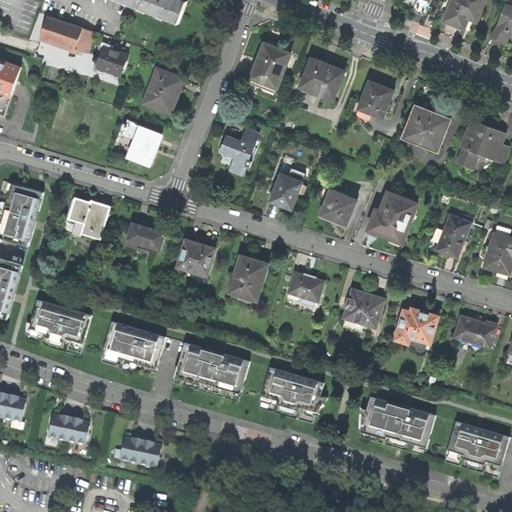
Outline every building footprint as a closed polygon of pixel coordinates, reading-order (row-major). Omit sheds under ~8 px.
[(121,0),(179,22),(187,2),(183,0),(121,0)] [(426,14),(431,0),(417,0),(414,9),(420,11),(426,14)] [(469,19),(478,23),(481,14),(480,14),(485,0),(452,0),(444,21),(457,26),(465,29),(469,19)] [(498,45),(500,47),(508,33),(511,34),(511,11),(504,9),(497,28),(490,40),(498,45)] [(76,50),(87,52),(94,32),(48,15),(40,38),(76,50)] [(504,49),(511,36),(511,34),(508,33),(500,47),(504,49)] [(113,46),(102,42),(100,48),(104,49),(100,59),(97,67),(120,76),(128,54),(112,49),(113,46)] [(247,82),(275,93),(290,53),(277,48),(266,43),(259,59),(256,59),(247,82)] [(312,58),(300,87),(311,91),(312,90),(323,94),(322,96),(334,100),(345,71),(330,65),(326,63),(322,61),(321,62),(312,58)] [(0,113),(4,116),(22,67),(3,60),(0,59),(0,113)] [(184,79),(157,68),(144,103),(170,114),(178,94),(184,79)] [(364,120),(370,113),(383,118),(386,111),(387,111),(395,90),(387,87),(386,88),(377,84),(369,81),(361,103),(357,102),(354,112),(364,120)] [(429,120),(431,115),(417,110),(415,114),(429,120)] [(448,128),(447,127),(440,124),(442,119),(434,116),(431,115),(429,120),(415,114),(406,138),(429,147),(430,144),(440,148),(448,128)] [(440,124),(447,127),(448,124),(442,119),(440,124)] [(156,150),(162,135),(129,122),(124,133),(136,138),(128,157),(150,165),(156,150)] [(495,164),(501,148),(506,137),(489,131),(472,124),(462,151),(465,152),(477,157),(495,164)] [(223,144),(220,152),(234,157),(229,170),(243,175),(246,166),(249,167),(252,161),(249,160),(260,133),(246,128),(241,141),(227,135),(223,144)] [(437,157),(440,148),(430,144),(429,147),(406,138),(405,142),(428,151),(427,153),(437,157)] [(509,151),(501,148),(495,164),(503,167),(509,151)] [(471,171),(477,157),(465,152),(459,167),(471,171)] [(307,184),(282,174),(272,200),(281,204),(280,207),(286,209),(296,213),(307,184)] [(19,195),(21,188),(6,184),(0,203),(0,240),(6,242),(8,236),(0,233),(12,193),(19,195)] [(46,196),(21,188),(19,195),(12,193),(0,233),(8,236),(6,242),(30,249),(35,231),(34,231),(36,222),(39,214),(41,215),(46,196)] [(357,201),(331,190),(321,215),(333,219),(347,225),(357,201)] [(101,238),(111,207),(103,204),(91,201),(76,197),(66,228),(101,238)] [(385,216),(392,198),(390,197),(383,216),(385,216)] [(418,208),(392,198),(385,216),(383,216),(379,214),(371,233),(387,239),(404,245),(418,208)] [(458,262),(472,226),(452,218),(438,254),(448,258),(458,262)] [(160,249),(165,232),(150,228),(133,223),(131,230),(123,228),(121,237),(128,239),(126,247),(136,251),(139,243),(160,249)] [(511,272),(511,241),(495,237),(486,271),(496,274),(499,275),(500,271),(511,274),(511,272)] [(208,274),(216,248),(200,243),(186,239),(178,266),(188,269),(187,275),(206,280),(208,275),(208,274)] [(257,300),(268,264),(254,260),(242,256),(238,267),(237,267),(235,274),(236,274),(231,292),(257,300)] [(25,268),(0,261),(0,262),(0,319),(9,323),(14,304),(13,304),(15,296),(18,286),(19,286),(25,268)] [(318,301),(325,281),(316,278),(316,279),(309,277),(304,276),(304,274),(296,272),(289,292),(304,297),(302,301),(314,305),(315,300),(318,301)] [(346,322),(347,322),(365,327),(377,331),(385,303),(367,298),(355,294),(352,303),(350,302),(347,311),(349,311),(346,322)] [(70,342),(85,347),(94,319),(76,313),(76,315),(61,311),(58,310),(58,308),(40,303),(31,331),(47,336),(46,339),(69,346),(70,342)] [(412,340),(429,345),(432,346),(440,321),(428,317),(428,316),(422,314),(413,312),(412,315),(406,313),(399,336),(400,336),(398,343),(410,347),(412,340)] [(114,325),(94,319),(85,347),(93,349),(92,351),(97,353),(98,350),(106,353),(107,348),(114,325)] [(456,340),(492,351),(499,327),(488,324),(487,327),(477,323),(463,319),(456,340)] [(363,336),(365,327),(347,322),(344,330),(363,336)] [(114,325),(107,348),(114,350),(111,358),(152,370),(155,362),(161,364),(168,341),(149,336),(149,337),(137,333),(133,332),(134,331),(114,325)] [(82,358),(85,347),(70,342),(69,346),(46,339),(47,336),(31,331),(28,342),(82,358)] [(427,352),(429,345),(412,340),(410,347),(419,349),(419,352),(419,353),(421,355),(423,355),(425,354),(427,352)] [(238,387),(245,389),(252,365),(221,356),(187,345),(180,369),(186,371),(184,379),(236,395),(238,387)] [(156,381),(161,364),(155,362),(152,370),(111,358),(114,350),(107,348),(106,353),(102,365),(156,381)] [(273,371),(252,365),(245,389),(244,393),(252,395),(251,397),(257,399),(257,396),(264,398),(273,371)] [(244,393),(245,389),(238,387),(236,395),(184,379),(186,371),(180,369),(175,386),(240,405),(244,393)] [(273,371),(264,398),(280,403),(278,407),(302,414),(303,410),(318,415),(326,387),(294,377),(273,371)] [(0,420),(4,421),(9,398),(4,397),(0,396),(0,420)] [(14,400),(9,398),(4,421),(14,423),(12,430),(24,433),(25,426),(22,425),(27,405),(19,403),(19,401),(14,400)] [(314,427),(318,415),(303,410),(302,414),(278,407),(280,403),(264,398),(261,411),(314,427)] [(424,441),(430,442),(437,418),(406,409),(372,399),(365,423),(373,426),(370,434),(422,449),(424,441)] [(458,425),(437,418),(430,442),(429,447),(436,449),(435,451),(441,453),(442,451),(450,453),(458,425)] [(62,422),(53,420),(49,440),(68,444),(72,421),(68,421),(62,420),(62,422)] [(78,423),(72,421),(68,444),(86,448),(90,427),(82,426),(83,424),(78,423)] [(429,447),(430,442),(424,441),(422,449),(370,434),(373,426),(365,423),(360,440),(425,459),(429,447)] [(458,425),(450,453),(466,457),(464,462),(488,468),(489,464),(503,468),(511,441),(494,435),(493,437),(478,432),(475,431),(475,430),(458,425)] [(133,444),(125,443),(121,463),(140,467),(144,444),(138,443),(134,442),(133,444)] [(150,445),(144,444),(140,467),(158,471),(162,451),(154,449),(154,446),(150,445)] [(499,481),(503,468),(489,464),(488,468),(464,462),(466,457),(450,453),(446,466),(499,481)]
